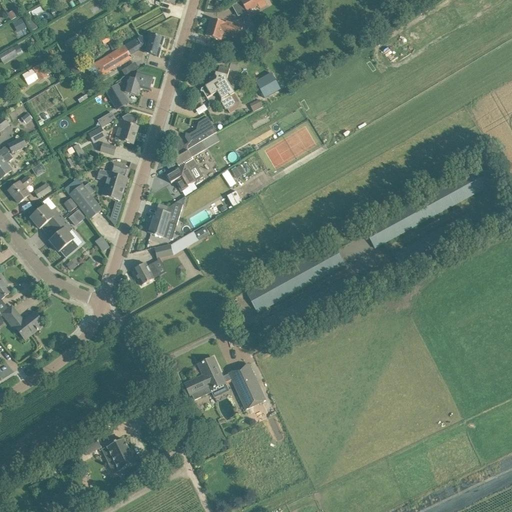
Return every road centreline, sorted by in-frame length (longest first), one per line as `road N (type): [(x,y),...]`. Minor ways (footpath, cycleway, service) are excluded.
road 1 (tertiary): [(102,302),(194,0)]
road 2 (unclassified): [(209,511),(102,302)]
road 3 (tertiary): [(0,398),(63,359),(102,302)]
road 4 (residential): [(102,302),(51,277),(0,217)]
